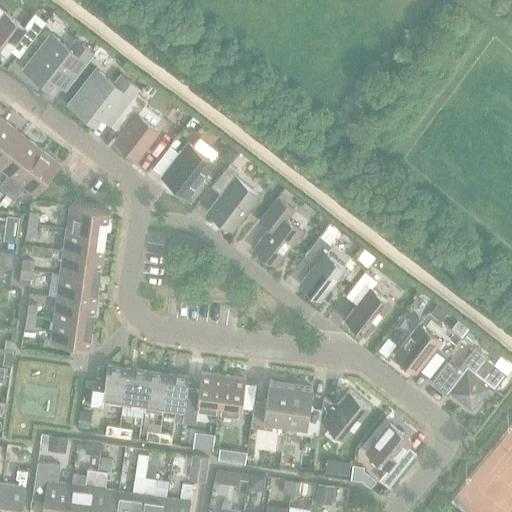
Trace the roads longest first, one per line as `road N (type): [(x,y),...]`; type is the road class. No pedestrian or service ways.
road 1 (residential): [(396,511),(441,457),(444,432),(436,420),(363,359),(142,321),(127,293),(141,190),(0,79)]
road 2 (unknown): [(511,348),(73,0)]
